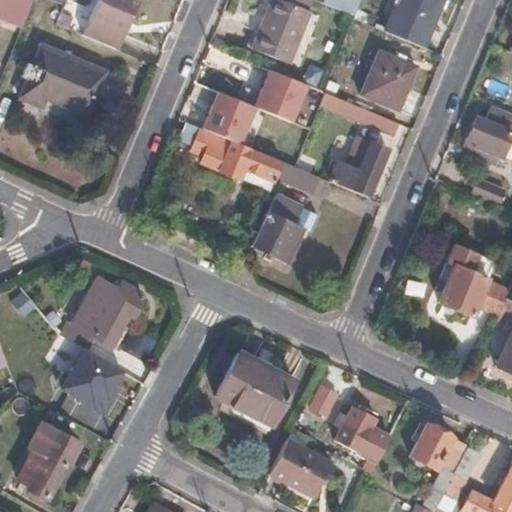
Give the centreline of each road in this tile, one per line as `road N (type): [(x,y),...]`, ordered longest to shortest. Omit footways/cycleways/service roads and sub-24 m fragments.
road 1 (residential): [(483,0),(344,349)]
road 2 (residential): [(207,0),(108,239)]
road 3 (residential): [(511,424),(344,349)]
road 4 (residential): [(135,453),(218,293)]
road 5 (residential): [(344,349),(218,293)]
road 6 (residential): [(135,453),(246,511)]
road 7 (residential): [(218,293),(108,239)]
